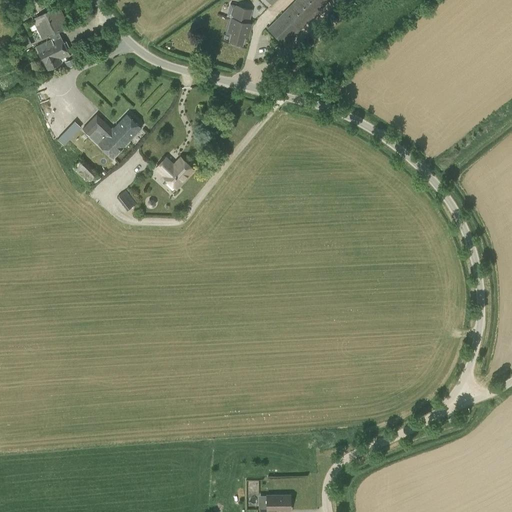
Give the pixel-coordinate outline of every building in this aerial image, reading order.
[(295,0),(282,13),(267,29),(284,45),(299,31),(330,0),(295,0)] [(224,1),(222,13),(231,15),(234,4),(224,1)] [(232,33),(230,41),(232,42),(231,44),(239,46),(240,44),(242,45),(253,10),(237,5),(233,19),(232,18),(228,32),(232,33)] [(69,27),(59,6),(32,20),(35,26),(42,40),(49,37),(50,39),(35,47),(47,71),(61,63),(60,61),(71,55),(58,32),(69,27)] [(24,50),(33,46),(28,36),(19,41),(24,50)] [(74,58),(65,62),(67,68),(77,63),(74,58)] [(142,128),(126,113),(111,127),(97,113),(82,129),(90,136),(97,130),(104,136),(97,143),(113,158),(142,128)] [(72,168),(88,184),(98,174),(99,173),(83,157),(72,168)] [(173,165),(165,158),(156,168),(163,175),(163,176),(177,188),(193,170),(180,158),(173,165)] [(127,210),(136,204),(131,197),(122,204),(127,210)] [(290,494),(266,494),(266,510),(259,510),(258,511),(276,511),(290,510),(290,494)]
